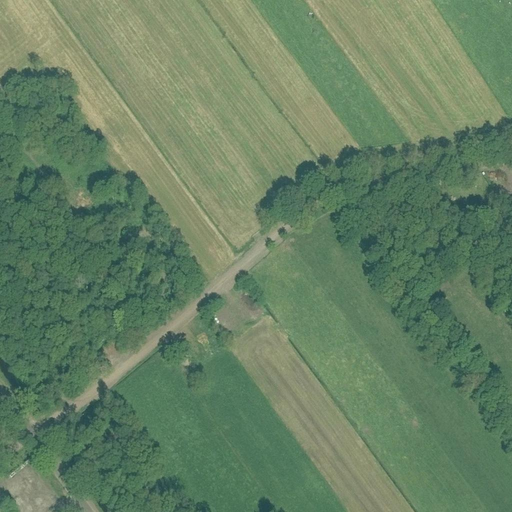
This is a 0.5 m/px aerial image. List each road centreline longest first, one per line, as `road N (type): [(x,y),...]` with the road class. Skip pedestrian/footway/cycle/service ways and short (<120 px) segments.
road 1 (track): [(0,463),(333,193)]
road 2 (track): [(333,193),(511,442)]
road 3 (track): [(333,193),(511,161)]
road 4 (unclassified): [(88,511),(0,390)]
